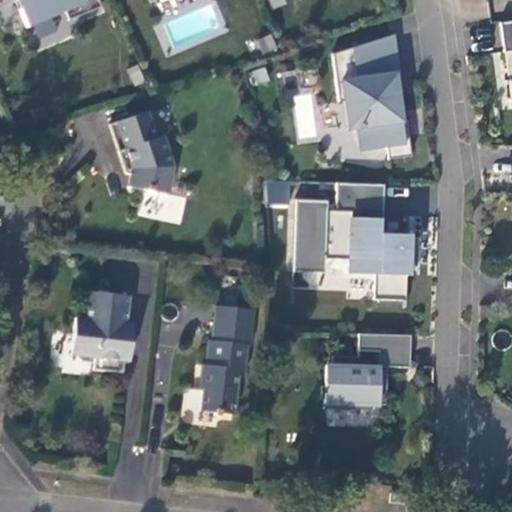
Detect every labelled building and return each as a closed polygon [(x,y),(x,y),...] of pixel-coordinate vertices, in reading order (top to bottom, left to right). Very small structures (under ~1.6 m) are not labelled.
[(0,0),(0,6),(14,1),(26,28),(51,17),(49,13),(62,7),(67,21),(100,7),(96,0),(0,0)] [(268,0),(272,9),(286,4),(284,0),(268,0)] [(511,21),(499,23),(503,53),(511,51),(511,79),(509,80),(511,100),(511,21)] [(272,35),(255,40),(259,55),(276,50),(272,35)] [(391,35),(331,55),(337,103),(343,102),(346,129),(356,128),(359,152),(385,148),(386,160),(409,157),(405,121),(400,121),(396,93),(391,94),(389,76),(397,75),(391,35)] [(511,51),(503,53),(506,81),(509,80),(511,79),(511,51)] [(266,68),(248,71),(251,85),(268,82),(266,68)] [(153,109),(115,121),(124,149),(131,147),(135,160),(128,162),(131,170),(135,172),(131,184),(170,195),(178,167),(169,134),(162,136),(153,109)] [(289,204),(290,181),(265,180),(265,204),(289,204)] [(383,185),(334,183),(334,211),(326,211),(326,201),(294,200),(292,272),(324,273),(324,261),(347,261),(347,274),(373,275),(372,300),(404,301),(406,236),(375,236),(376,222),(381,222),(383,185)] [(347,261),(324,261),(324,273),(347,274),(347,261)] [(124,323),(128,296),(88,292),(85,319),(74,318),(70,354),(94,357),(92,369),(121,373),(123,361),(124,351),(129,347),(131,329),(127,324),(124,323)] [(246,336),(244,336),(247,310),(214,306),(210,341),(207,341),(204,366),(201,365),(198,390),(201,391),(199,411),(232,415),(236,377),(242,378),(246,336)] [(246,336),(250,336),(252,310),(247,310),(244,336),(246,336)] [(409,336),(357,334),(356,357),(331,356),(330,366),(330,374),(323,374),(323,387),(319,386),(319,400),(323,400),(322,409),(368,410),(368,405),(384,406),(385,381),(377,380),(377,367),(385,367),(408,368),(409,336)] [(385,367),(377,367),(377,380),(385,381),(385,367)] [(406,504),(407,494),(389,492),(388,502),(406,504)]
